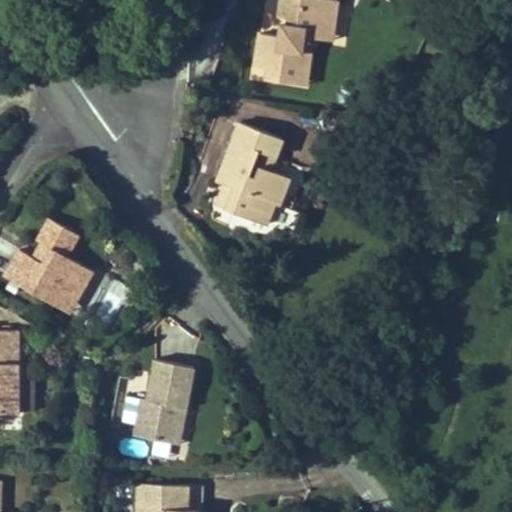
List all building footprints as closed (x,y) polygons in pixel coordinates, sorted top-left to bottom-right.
[(281,24),(279,36),(259,34),(257,50),(255,68),(268,69),(267,80),(298,84),(300,68),(308,70),(310,52),(301,51),(302,36),(320,38),(323,19),(335,20),(337,0),(280,0),(279,16),(289,17),(288,25),(281,24)] [(320,38),(332,40),(335,20),(323,19),(320,38)] [(298,84),(306,85),(308,70),(300,68),(298,84)] [(230,149),(224,166),(231,168),(225,184),(234,187),(227,208),(266,223),(274,202),(279,204),(290,177),(270,169),(260,165),(256,176),(249,174),(258,149),(265,152),(275,156),(282,138),(240,123),(230,149)] [(265,152),(260,165),(270,169),(275,156),(265,152)] [(218,181),(225,184),(231,168),(224,166),(218,181)] [(19,249),(4,276),(59,306),(71,284),(81,290),(84,286),(93,269),(66,255),(78,233),(50,217),(38,239),(42,241),(37,250),(41,252),(37,259),(34,257),(19,249)] [(0,329),(0,410),(18,411),(18,381),(18,329),(0,329)] [(135,435),(171,442),(177,405),(186,407),(194,366),(156,359),(148,399),(142,398),(135,435)] [(18,381),(18,411),(33,411),(33,381),(18,381)] [(177,405),(171,442),(179,443),(186,407),(177,405)] [(199,511),(200,484),(139,484),(137,511),(199,511)]
